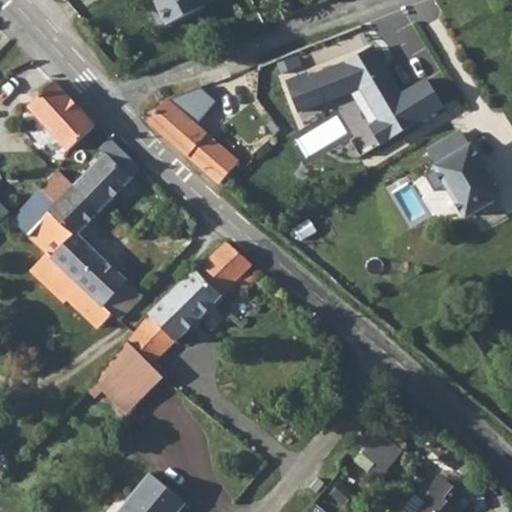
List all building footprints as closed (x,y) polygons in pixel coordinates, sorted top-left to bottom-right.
[(150,0),(162,24),(201,5),(198,0),(150,0)] [(371,44),(365,48),(378,70),(381,68),(385,66),(371,44)] [(443,104),(426,76),(400,92),(397,87),(394,89),(381,68),(378,70),(365,48),(344,61),(308,76),(307,72),(286,81),(298,110),(358,85),(379,119),(369,125),(380,142),(443,104)] [(91,124),(50,80),(25,103),(65,146),(91,124)] [(165,100),(147,121),(186,154),(204,133),(165,100)] [(467,144),(458,130),(428,148),(437,163),(435,164),(465,213),(499,192),(469,143),(467,144)] [(99,152),(70,183),(98,209),(106,200),(139,166),(105,137),(93,147),(99,152)] [(214,142),(196,162),(214,178),(232,158),(214,142)] [(52,167),(8,216),(24,233),(46,211),(44,209),(70,183),(52,167)] [(46,211),(24,233),(42,250),(26,267),(61,301),(65,298),(96,327),(109,314),(116,320),(141,294),(74,233),(98,209),(70,183),(44,209),(46,211)] [(130,333),(125,340),(149,364),(156,356),(167,346),(180,359),(200,339),(187,326),(214,298),(223,308),(253,278),(244,269),(250,263),(223,240),(206,256),(151,308),(130,333)] [(125,340),(82,392),(89,401),(98,393),(120,417),(163,377),(159,374),(149,364),(125,340)] [(156,356),(149,364),(159,374),(167,367),(156,356)] [(3,402),(0,405),(0,466),(34,431),(3,402)] [(394,470),(410,445),(384,428),(368,453),(394,470)] [(150,475),(118,511),(178,511),(185,503),(150,475)] [(424,507),(419,511),(455,511),(451,508),(461,498),(437,478),(418,501),(424,507)]
